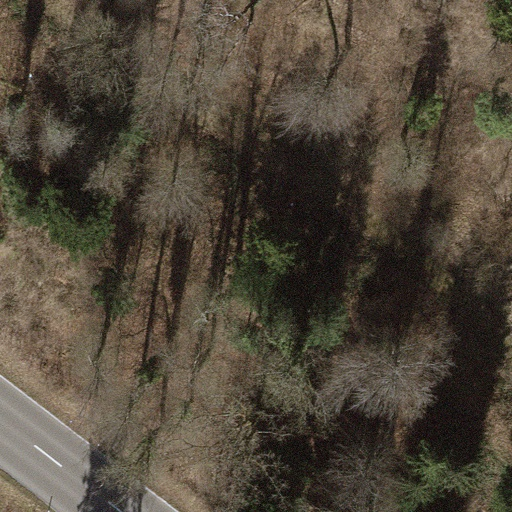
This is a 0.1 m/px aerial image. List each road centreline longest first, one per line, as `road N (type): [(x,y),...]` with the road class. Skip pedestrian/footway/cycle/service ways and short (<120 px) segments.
road 1 (track): [(511,351),(402,240),(52,0)]
road 2 (tertiary): [(121,511),(0,419)]
